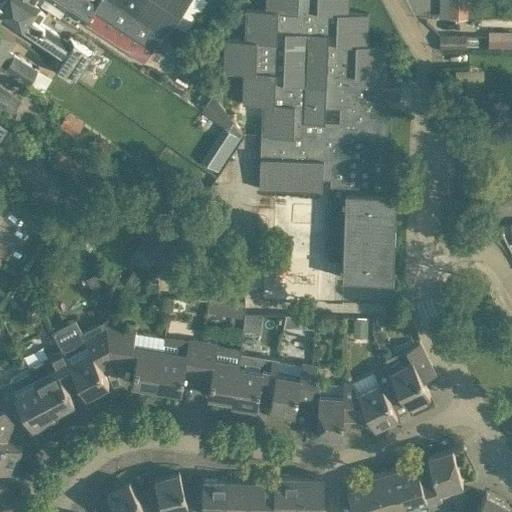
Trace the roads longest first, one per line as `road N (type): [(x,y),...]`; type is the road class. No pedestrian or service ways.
road 1 (residential): [(58,511),(89,465),(136,440),(334,454)]
road 2 (residential): [(439,256),(423,236),(428,65),(396,0)]
road 3 (residential): [(476,406),(422,300),(439,256)]
road 4 (residential): [(334,454),(373,453),(476,406)]
